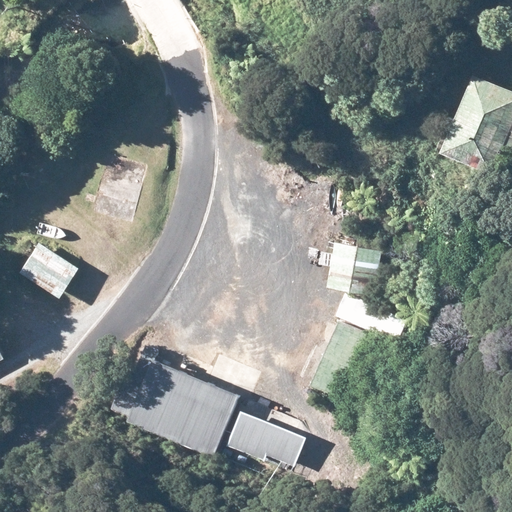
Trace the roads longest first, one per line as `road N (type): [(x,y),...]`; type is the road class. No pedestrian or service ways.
road 1 (unclassified): [(152,0),(184,53),(207,164),(170,276),(0,457)]
road 2 (unknown): [(133,315),(0,385)]
